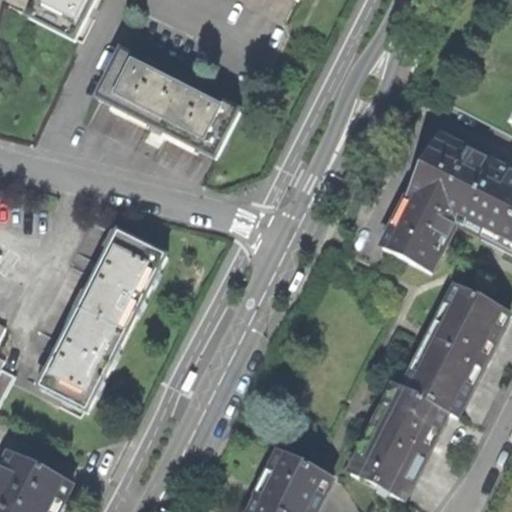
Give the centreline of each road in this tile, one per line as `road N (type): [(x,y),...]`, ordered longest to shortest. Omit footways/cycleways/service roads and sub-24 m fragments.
road 1 (residential): [(0,160),(290,245)]
road 2 (residential): [(153,511),(290,245)]
road 3 (residential): [(290,245),(409,0)]
